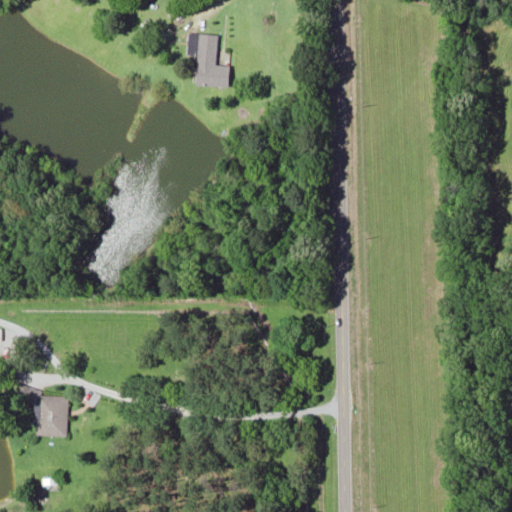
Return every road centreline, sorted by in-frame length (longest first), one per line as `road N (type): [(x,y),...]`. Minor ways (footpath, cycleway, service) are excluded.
road 1 (tertiary): [(344,511),(334,0)]
road 2 (residential): [(0,319),(30,336),(71,378),(150,402),(210,412),(343,402)]
